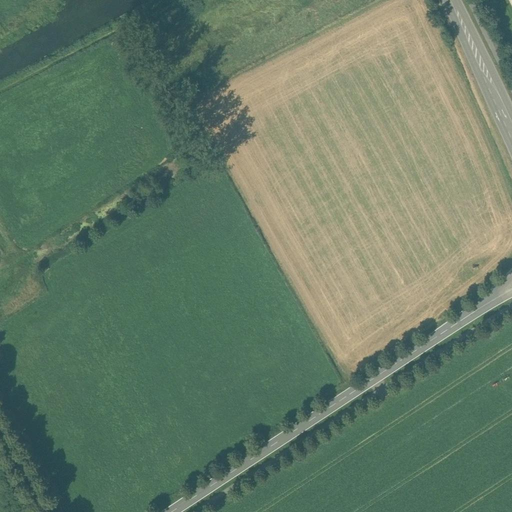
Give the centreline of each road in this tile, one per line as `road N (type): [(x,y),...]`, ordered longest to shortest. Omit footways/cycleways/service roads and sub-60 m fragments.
road 1 (tertiary): [(509,290),(177,511)]
road 2 (primary): [(511,131),(451,0)]
